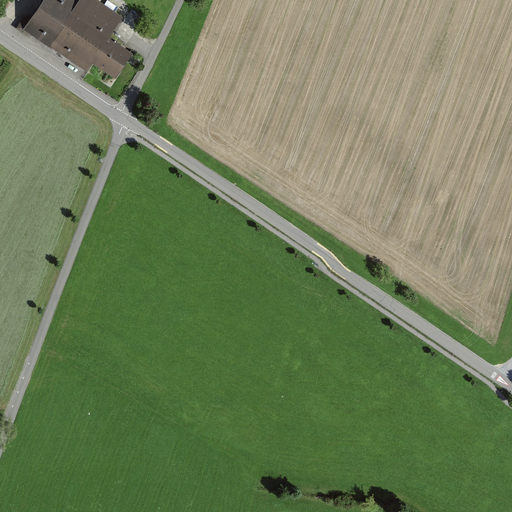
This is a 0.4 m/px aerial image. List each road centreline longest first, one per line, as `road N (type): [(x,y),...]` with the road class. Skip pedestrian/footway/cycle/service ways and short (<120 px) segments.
road 1 (tertiary): [(511,384),(124,122)]
road 2 (residential): [(0,434),(124,122)]
road 3 (tertiary): [(124,122),(0,35)]
road 4 (unclassified): [(124,122),(183,0)]
